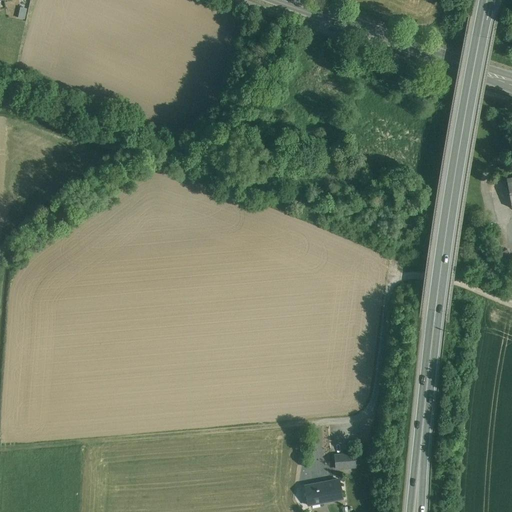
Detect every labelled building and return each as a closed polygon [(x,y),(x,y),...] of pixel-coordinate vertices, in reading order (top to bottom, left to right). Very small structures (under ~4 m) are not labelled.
[(27,9),(20,8),(17,19),(24,21),(27,9)] [(510,254),(507,250),(498,255),(501,259),(510,254)] [(511,259),(511,257),(510,254),(501,259),(504,264),(511,259)] [(354,454),(335,455),(336,469),(355,467),(354,454)] [(339,480),(305,486),(308,505),(343,499),(339,480)]
